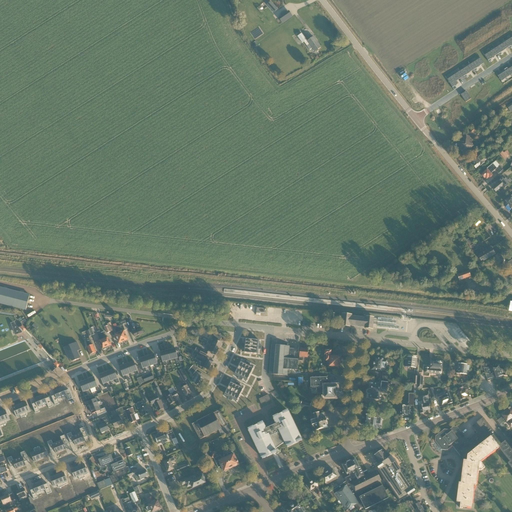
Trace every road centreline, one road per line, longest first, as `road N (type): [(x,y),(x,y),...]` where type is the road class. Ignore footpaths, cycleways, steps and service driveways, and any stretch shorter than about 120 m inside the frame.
road 1 (unclassified): [(511,355),(358,338)]
road 2 (tertiary): [(416,119),(322,0)]
road 3 (residential): [(140,429),(205,394),(242,326)]
road 4 (tertiary): [(511,235),(416,119)]
road 5 (residential): [(191,320),(52,302)]
road 6 (unclassified): [(67,375),(191,320)]
